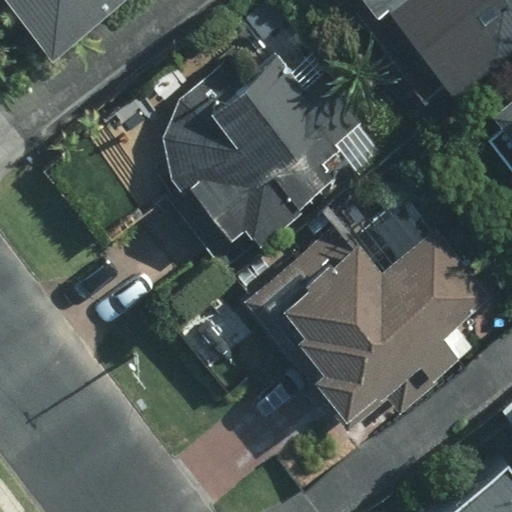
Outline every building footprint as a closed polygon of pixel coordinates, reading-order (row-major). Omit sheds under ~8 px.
[(0,0),(0,17),(30,58),(106,0),(0,0)] [(511,0),(346,0),(428,104),(511,38),(511,0)] [(163,187),(222,256),(327,174),(314,158),(361,122),(321,69),(291,92),(263,55),(241,71),(226,50),(160,100),(159,102),(157,104),(155,106),(154,109),(153,111),(151,114),(150,116),(149,119),(148,121),(147,124),(147,126),(146,129),(146,132),(145,135),(145,137),(145,140),(145,143),(145,146),(145,148),(145,151),(146,154),(146,156),(147,159),(148,162),(149,164),(150,167),(151,169),(152,172),(153,174),(154,177),(156,179),(158,181),(159,183),(161,185),(163,187)] [(511,96),(473,133),(511,174),(511,96)] [(308,238),(233,299),(334,424),(406,366),(419,383),(466,345),(448,323),(483,295),(405,198),(327,261),(308,238)] [(511,399),(492,414),(511,441),(511,399)] [(511,511),(511,465),(504,456),(432,511),(511,511)]
